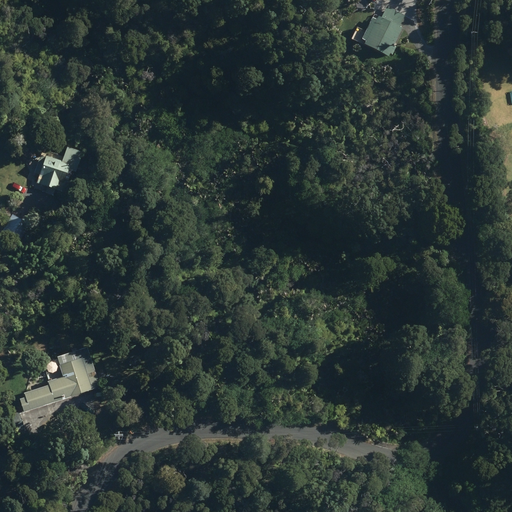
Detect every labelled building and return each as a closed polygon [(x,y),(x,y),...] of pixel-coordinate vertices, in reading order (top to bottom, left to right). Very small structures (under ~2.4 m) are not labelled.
[(393,3),(390,8),(397,12),(399,7),(393,3)] [(364,45),(363,48),(387,60),(402,30),(398,28),(403,17),(386,8),(381,20),(377,18),(375,22),(371,20),(360,42),(364,45)] [(36,165),(32,176),(38,178),(35,185),(46,189),(44,195),(51,198),(53,192),(66,196),(70,186),(65,184),(69,175),(73,176),(79,159),(64,153),(59,166),(44,160),(42,167),(36,165)] [(10,218),(0,234),(0,237),(15,247),(27,228),(10,218)] [(47,382),(48,385),(22,394),(24,398),(18,399),(22,412),(51,403),(54,414),(94,401),(90,389),(99,387),(86,348),(56,357),(62,377),(47,382)] [(104,357),(108,366),(114,364),(110,355),(104,357)] [(109,412),(92,422),(95,428),(113,417),(109,412)] [(17,414),(2,418),(5,426),(19,421),(17,414)]
